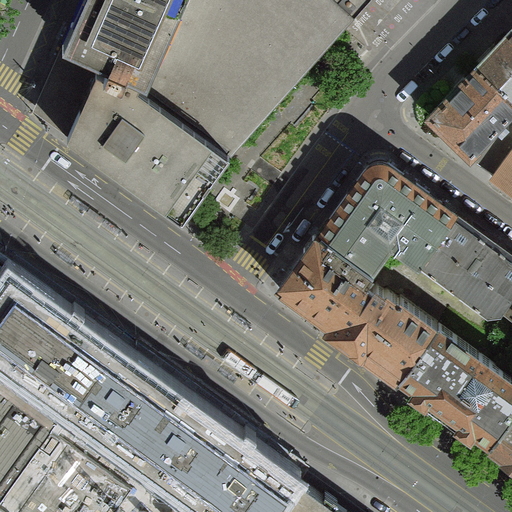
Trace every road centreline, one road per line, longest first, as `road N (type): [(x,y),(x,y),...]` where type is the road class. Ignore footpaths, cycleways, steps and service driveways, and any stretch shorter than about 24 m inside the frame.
road 1 (secondary): [(0,225),(288,434),(414,511)]
road 2 (secondary): [(511,511),(227,288)]
road 3 (secondary): [(227,288),(0,121)]
road 4 (residential): [(367,109),(227,288)]
road 5 (residential): [(367,109),(511,218)]
road 6 (residential): [(367,109),(467,0)]
